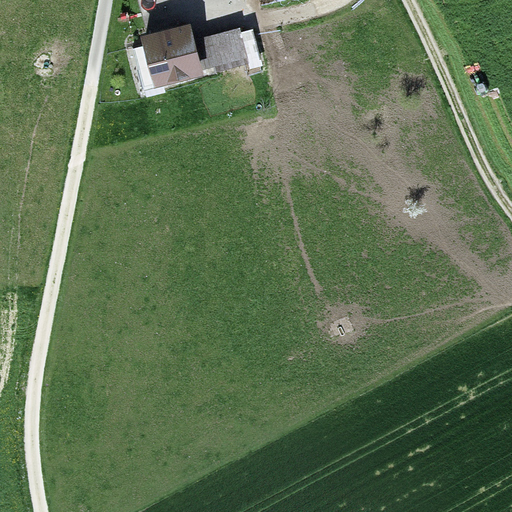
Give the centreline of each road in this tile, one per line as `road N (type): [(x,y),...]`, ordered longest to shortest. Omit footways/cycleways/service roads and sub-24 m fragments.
road 1 (unclassified): [(105,0),(38,361)]
road 2 (track): [(511,210),(407,0)]
road 3 (track): [(38,361),(31,438),(41,511)]
